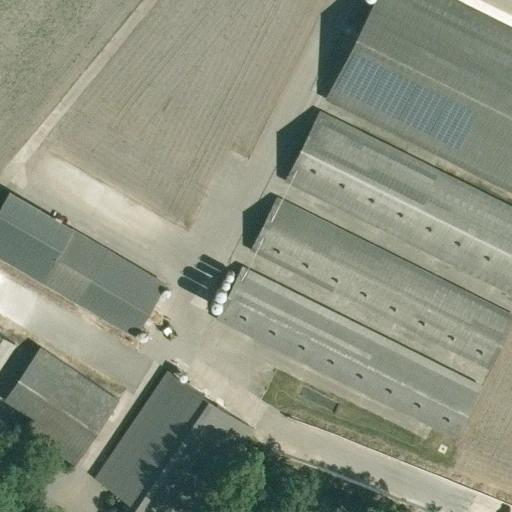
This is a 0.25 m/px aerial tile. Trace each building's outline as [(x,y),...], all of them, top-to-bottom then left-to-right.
[(511,30),(451,0),(378,0),(330,99),(511,189),(511,30)] [(511,209),(322,115),(289,181),(511,291),(511,209)] [(9,193),(0,208),(0,254),(136,334),(165,284),(71,229),(9,193)] [(511,320),(511,316),(279,201),(255,251),(489,367),(511,320)] [(221,320),(454,435),(479,386),(245,270),(221,320)] [(0,364),(14,343),(0,333),(0,364)] [(23,428),(75,463),(118,399),(40,347),(26,367),(31,370),(10,401),(31,416),(23,428)] [(148,511),(197,511),(253,429),(167,371),(96,476),(148,511)]
